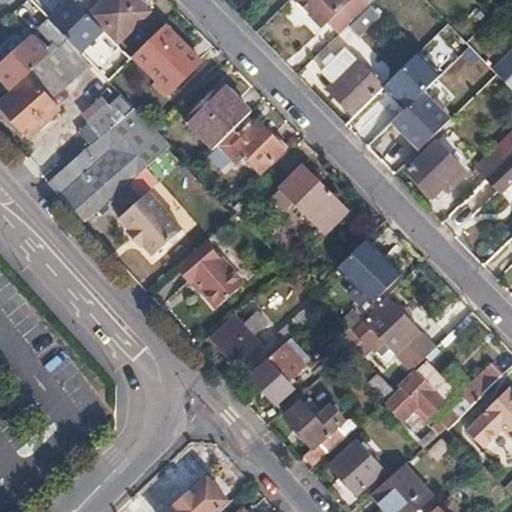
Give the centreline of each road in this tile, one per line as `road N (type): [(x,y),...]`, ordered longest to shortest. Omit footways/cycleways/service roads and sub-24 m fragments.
road 1 (residential): [(195,0),(511,326)]
road 2 (residential): [(0,196),(143,347),(163,384)]
road 3 (residential): [(163,384),(237,431),(309,511)]
road 4 (unclassified): [(74,511),(151,432),(163,384)]
